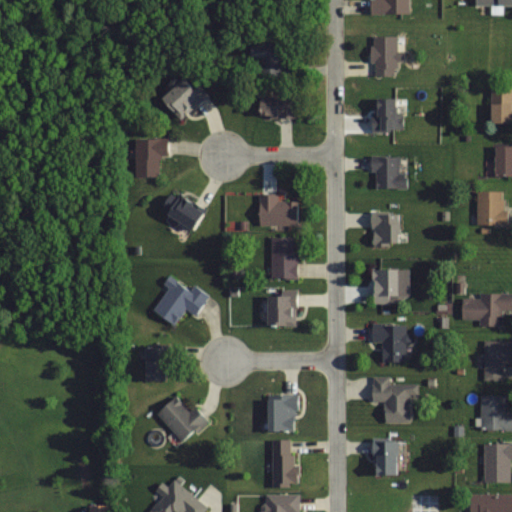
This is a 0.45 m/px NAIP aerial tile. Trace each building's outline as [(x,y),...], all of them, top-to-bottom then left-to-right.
[(368,0),(368,12),(408,12),(407,0),(368,0)] [(394,75),(394,61),(400,61),(400,35),(369,35),(368,74),(394,75)] [(487,122),(511,122),(511,110),(511,87),(487,87),(487,122)] [(277,95),(254,95),(254,114),(277,114),(277,95)] [(370,130),(394,130),(394,96),(370,96),(370,130)] [(491,175),(511,174),(511,145),(491,145),(491,175)] [(405,187),(405,171),(397,171),(397,155),(372,155),(372,187),(405,187)] [(508,225),(508,190),(474,190),(474,225),(508,225)] [(256,191),(256,224),(296,224),(296,199),(284,199),(284,191),(256,191)] [(397,244),(397,211),(369,211),(369,244),(397,244)] [(294,278),(294,236),(266,236),(266,278),(294,278)] [(369,302),(398,302),(398,268),(369,268),(369,302)] [(192,284),(189,290),(178,283),(157,316),(172,326),(182,309),(194,317),(209,294),(192,284)] [(262,322),(298,322),(298,291),(262,291),(262,322)] [(511,293),(459,293),(459,320),(477,320),(477,325),(498,326),(498,311),(511,311),(511,293)] [(378,361),(407,362),(408,323),(369,323),(369,343),(379,343),(378,361)] [(511,339),(482,339),(482,380),(502,380),(502,364),(511,364),(511,339)] [(389,383),(389,376),(369,376),(369,402),(382,402),(382,422),(411,422),(411,401),(417,401),(417,383),(389,383)] [(294,393),(269,393),(269,431),(294,431),(294,393)] [(206,422),(194,406),(188,410),(176,394),(154,411),(178,443),(206,422)] [(479,395),(479,430),(511,430),(511,411),(504,411),(504,395),(479,395)] [(269,439),(269,486),(296,486),(296,439),(269,439)] [(370,475),(397,475),(397,440),(370,440),(370,475)] [(511,441),(481,442),(481,482),(511,481),(511,441)] [(148,511),(178,511),(179,511),(180,511),(200,511),(206,505),(172,480),(148,511)] [(263,495),(263,511),(285,511),(285,504),(293,504),(293,494),(263,495)] [(511,511),(511,494),(466,494),(466,511),(475,511),(511,511)]
